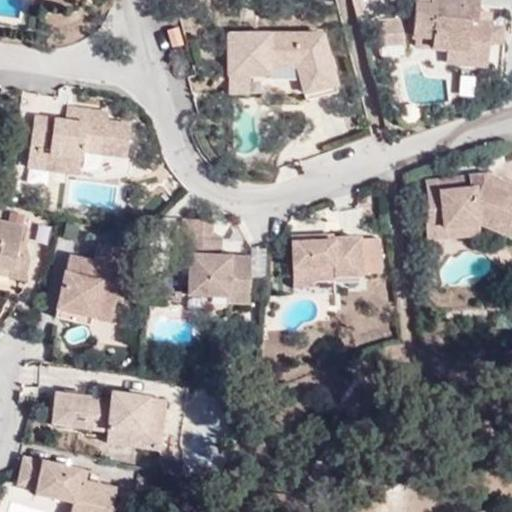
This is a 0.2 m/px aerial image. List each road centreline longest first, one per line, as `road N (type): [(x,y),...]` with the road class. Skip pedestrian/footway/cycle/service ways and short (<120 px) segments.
road 1 (residential): [(149,81),(178,159),(201,184),(227,195),(258,194),(511,117)]
road 2 (residential): [(0,57),(149,81)]
